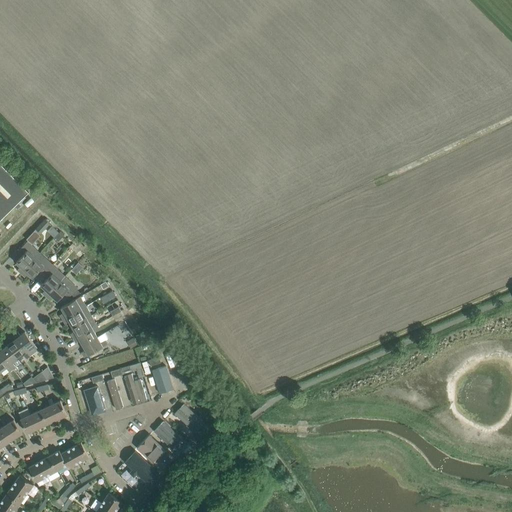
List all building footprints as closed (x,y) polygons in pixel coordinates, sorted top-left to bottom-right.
[(0,219),(29,191),(0,161),(0,219)] [(41,234),(50,224),(45,219),(36,229),(41,234)] [(58,220),(53,224),(59,230),(64,226),(58,220)] [(23,255),(16,262),(20,266),(17,270),(21,273),(40,253),(31,245),(32,244),(32,245),(41,235),(40,234),(41,234),(36,229),(26,239),(28,240),(27,241),(18,251),(23,255)] [(60,233),(56,229),(51,235),(55,238),(60,233)] [(63,236),(60,233),(55,238),(58,241),(63,236)] [(52,265),(40,253),(21,273),(25,277),(28,274),(32,278),(39,270),(43,274),(52,265)] [(65,276),(52,265),(43,274),(48,278),(41,286),(45,290),(42,293),(46,297),(65,276)] [(77,288),(65,276),(46,297),(50,300),(53,297),(57,301),(64,293),(69,297),(70,299),(81,293),(77,289),(77,288)] [(62,319),(86,306),(80,296),(61,307),(64,312),(60,315),(62,319)] [(72,326),(91,315),(86,306),(62,319),(65,324),(69,322),(72,326)] [(119,307),(117,307),(110,311),(113,316),(121,311),(119,307)] [(97,325),(91,315),(72,326),(75,331),(71,334),(73,338),(97,325)] [(99,328),(97,325),(73,338),(76,343),(80,340),(83,345),(97,337),(94,331),(99,328)] [(17,331),(13,335),(29,356),(38,349),(25,332),(20,335),(17,331)] [(29,356),(13,335),(9,338),(12,342),(7,345),(18,358),(23,354),(26,358),(29,356)] [(101,343),(97,337),(83,345),(85,350),(81,352),(84,357),(107,344),(105,340),(101,343)] [(133,338),(127,341),(131,348),(137,344),(133,338)] [(18,358),(7,345),(3,348),(0,345),(0,344),(0,353),(12,369),(16,367),(12,363),(18,358)] [(12,369),(0,353),(0,371),(0,372),(6,367),(9,372),(12,369)] [(151,365),(161,362),(159,357),(149,360),(151,365)] [(142,368),(140,362),(130,365),(131,371),(142,368)] [(54,377),(48,366),(41,371),(47,379),(54,377)] [(122,374),(121,368),(110,371),(112,377),(122,374)] [(170,370),(153,374),(159,397),(177,393),(170,370)] [(47,379),(41,371),(33,378),(36,382),(47,379)] [(103,380),(102,374),(91,377),(93,383),(103,380)] [(135,384),(133,375),(124,378),(126,384),(133,409),(148,405),(141,382),(135,384)] [(32,376),(23,383),(25,385),(36,382),(33,378),(32,376)] [(127,408),(119,381),(106,385),(115,412),(127,408)] [(9,383),(1,389),(3,393),(7,390),(14,389),(9,383)] [(107,415),(100,388),(82,393),(90,420),(107,415)] [(67,414),(60,400),(50,405),(57,419),(67,414)] [(179,417),(195,431),(205,420),(185,403),(180,409),(184,411),(179,417)] [(57,419),(50,405),(40,409),(47,424),(57,419)] [(47,424),(40,409),(30,414),(37,428),(47,424)] [(37,428),(30,414),(20,419),(27,433),(37,428)] [(14,419),(4,426),(13,439),(22,432),(14,419)] [(176,455),(187,443),(163,421),(152,434),(153,434),(176,455)] [(13,439),(4,426),(0,428),(0,438),(4,445),(13,439)] [(206,433),(205,431),(202,428),(188,443),(193,447),(206,433)] [(174,457),(151,436),(138,449),(161,471),(174,457)] [(81,442),(71,448),(79,462),(89,456),(81,442)] [(179,462),(193,447),(188,443),(182,450),(175,458),(179,462)] [(79,462),(71,448),(61,453),(68,464),(66,465),(68,468),(79,462)] [(68,464),(61,453),(59,450),(49,456),(57,470),(66,465),(68,464)] [(156,473),(138,455),(129,465),(147,482),(148,481),(156,473)] [(57,470),(49,456),(39,461),(47,476),(57,470)] [(101,456),(94,459),(97,466),(103,464),(101,456)] [(176,465),(179,462),(175,458),(161,472),(165,476),(176,465)] [(47,476),(39,461),(29,467),(37,481),(47,476)] [(161,472),(159,470),(156,473),(148,481),(150,483),(148,486),(146,485),(138,493),(144,499),(145,499),(165,476),(161,472)] [(33,484),(20,475),(13,484),(27,494),(33,484)] [(69,491),(75,485),(72,483),(67,489),(69,491)] [(20,503),(27,494),(13,484),(6,493),(20,503)] [(78,494),(85,490),(82,486),(75,491),(78,494)] [(63,497),(69,491),(67,489),(61,494),(63,497)] [(122,502),(109,492),(102,502),(116,511),(122,502)] [(0,503),(12,511),(13,511),(20,503),(6,493),(0,502),(0,503)] [(57,501),(50,496),(48,495),(46,498),(49,500),(55,504),(57,501)] [(68,497),(63,504),(68,507),(70,509),(73,504),(71,502),(72,501),(71,500),(71,499),(69,497),(68,497)] [(63,505),(57,501),(55,504),(60,508),(60,509),(60,510),(63,505)] [(115,511),(116,511),(102,502),(96,511),(95,511),(115,511)] [(0,511),(12,511),(0,503),(0,511)]
